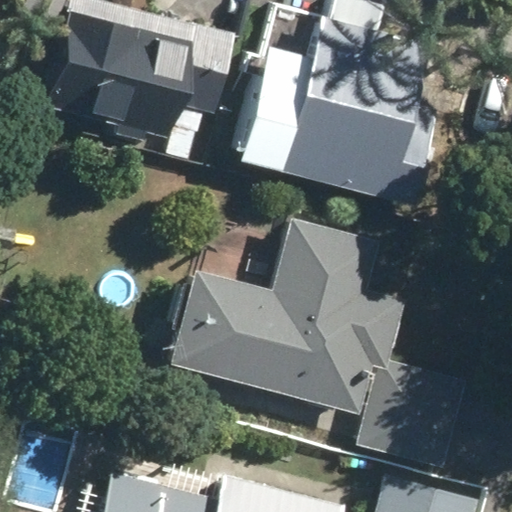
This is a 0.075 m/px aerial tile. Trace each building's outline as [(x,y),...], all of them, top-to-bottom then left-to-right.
[(162,108),(150,155),(181,163),(193,116),(199,118),(219,41),(230,44),(241,0),(134,0),(131,13),(102,6),(103,0),(28,0),(0,111),(0,116),(31,124),(40,91),(67,97),(61,119),(96,128),(105,93),(162,108)] [(287,61),(249,52),(222,167),(400,209),(443,25),(334,0),(315,0),(310,22),(297,19),(287,61)] [(146,369),(345,417),(339,444),(435,467),(456,380),(374,361),(390,291),(378,288),(387,248),(269,219),(251,293),(169,273),(146,369)] [(68,511),(349,511),(86,444),(68,511)] [(466,511),(469,500),(366,479),(359,511),(466,511)]
